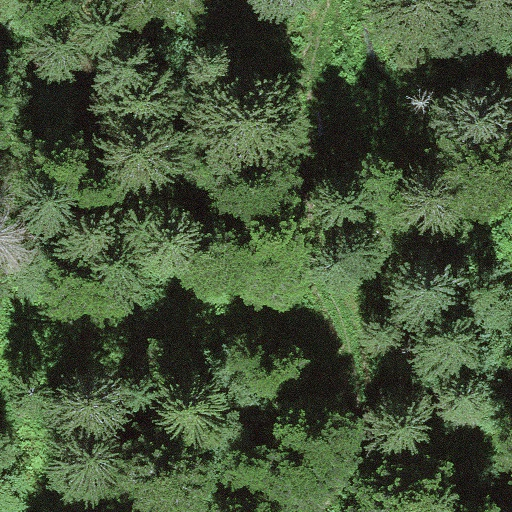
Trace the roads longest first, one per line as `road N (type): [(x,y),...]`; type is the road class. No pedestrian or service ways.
road 1 (track): [(296,511),(348,392),(307,231),(145,103)]
road 2 (track): [(0,4),(145,103)]
